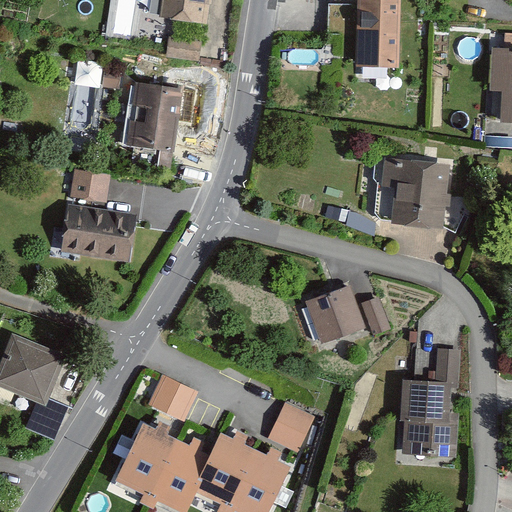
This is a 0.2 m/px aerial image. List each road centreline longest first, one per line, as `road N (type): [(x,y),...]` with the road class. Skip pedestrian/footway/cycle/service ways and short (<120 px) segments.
road 1 (residential): [(216,217),(435,277),(456,290),(482,343),(483,511)]
road 2 (residential): [(262,0),(238,153),(216,217)]
road 3 (residential): [(137,343),(56,478)]
road 4 (residential): [(216,217),(137,343)]
road 5 (residential): [(137,343),(0,295)]
